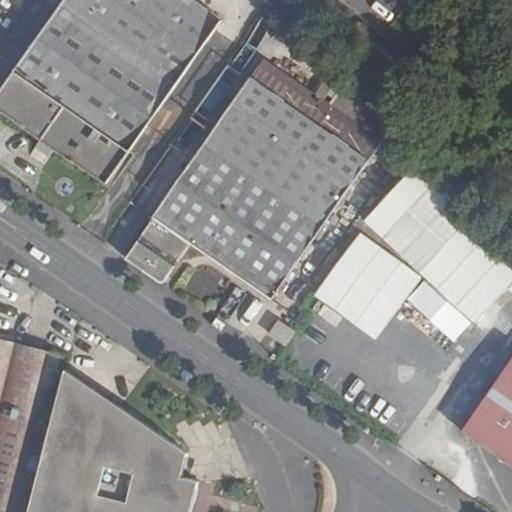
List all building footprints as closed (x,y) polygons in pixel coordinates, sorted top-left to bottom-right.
[(74,162),(106,184),(224,20),(194,0),(64,0),(0,91),(0,109),(24,127),(24,128),(73,162),(74,162)] [(376,108),(294,52),(283,72),(384,142),(395,125),(376,108)] [(164,285),(192,244),(273,300),(295,269),(308,277),(397,151),(264,59),(154,218),(155,218),(126,258),(164,285)] [(415,144),(403,133),(396,142),(408,154),(415,144)] [(511,247),(411,168),(356,226),(425,281),(464,312),(473,321),(511,264),(511,247)] [(315,298),(376,343),(425,281),(356,226),(315,298)] [(511,264),(473,321),(485,331),(511,301),(511,264)] [(287,327),(279,321),(270,335),(278,340),(287,327)] [(286,346),(296,332),(287,327),(278,340),(286,346)] [(62,356),(0,339),(0,511),(23,511),(33,472),(40,474),(29,511),(192,511),(200,483),(182,478),(188,454),(67,370),(44,457),(37,456),(62,356)] [(511,361),(463,432),(511,466),(511,361)]
